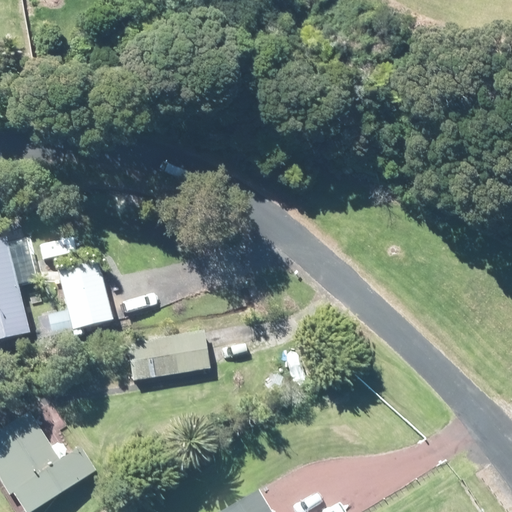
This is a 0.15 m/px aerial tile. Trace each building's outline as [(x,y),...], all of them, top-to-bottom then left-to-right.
[(0,342),(32,335),(9,240),(0,242),(0,342)] [(76,331),(115,321),(100,262),(61,272),(76,331)] [(144,294),(117,302),(123,319),(149,311),(144,294)] [(130,382),(207,368),(201,332),(124,345),(130,382)] [(0,430),(0,485),(7,496),(10,494),(21,511),(29,511),(91,471),(77,449),(57,462),(26,413),(14,421),(0,430)] [(318,511),(340,498),(332,487),(294,511),(293,511),(318,511)] [(217,511),(268,511),(253,489),(217,511)]
